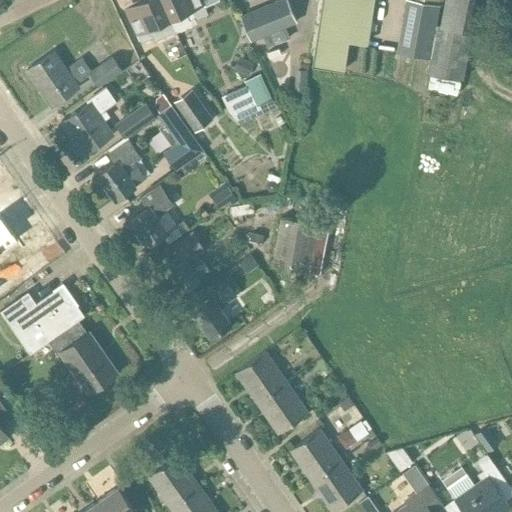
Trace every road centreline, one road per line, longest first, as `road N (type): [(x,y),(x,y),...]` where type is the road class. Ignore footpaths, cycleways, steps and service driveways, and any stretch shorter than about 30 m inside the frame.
road 1 (unclassified): [(190,385),(0,111)]
road 2 (residential): [(6,511),(190,385)]
road 3 (unclassified): [(190,385),(280,511)]
